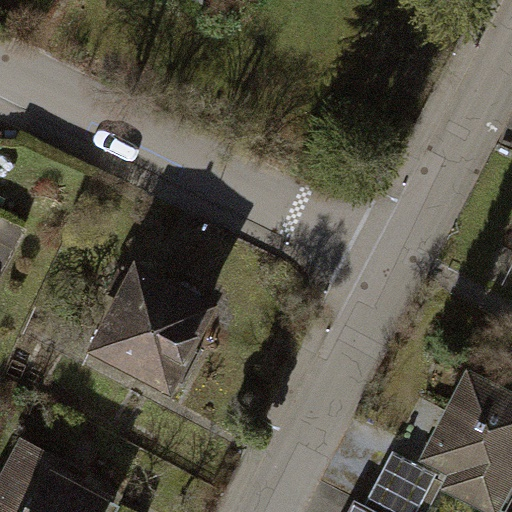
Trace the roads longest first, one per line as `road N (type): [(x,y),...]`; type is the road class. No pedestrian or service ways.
road 1 (residential): [(0,58),(404,254)]
road 2 (residential): [(270,511),(404,254)]
road 3 (residential): [(404,254),(511,43)]
